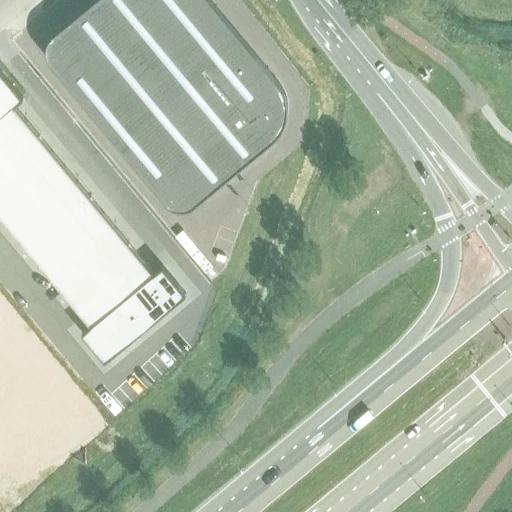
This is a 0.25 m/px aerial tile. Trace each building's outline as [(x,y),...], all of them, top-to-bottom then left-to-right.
[(91,0),(73,15),(57,29),(70,45),(82,60),(67,72),(63,76),(86,103),(102,123),(140,169),(151,181),(154,185),(158,182),(173,169),(182,180),(193,194),(199,200),(254,154),(277,135),(279,132),(283,126),(286,119),(288,111),(288,103),(286,96),(284,88),(276,77),(211,0),(91,0)] [(0,68),(0,115),(15,104),(24,96),(0,68)] [(0,115),(0,140),(27,118),(15,104),(0,115)] [(27,118),(0,140),(0,150),(8,160),(40,134),(27,118)] [(40,134),(8,160),(21,175),(52,149),(40,134)] [(52,149),(21,175),(33,191),(34,191),(65,164),(52,149)] [(8,160),(0,166),(0,192),(21,175),(8,160)] [(65,164),(34,191),(46,206),(78,180),(65,164)] [(21,175),(0,192),(0,214),(2,217),(33,191),(21,175)] [(78,180),(46,206),(59,221),(91,195),(78,180)] [(33,191),(2,217),(15,232),(46,206),(34,191),(33,191)] [(91,195),(59,221),(72,237),(104,211),(91,195)] [(46,206),(15,232),(27,247),(59,221),(46,206)] [(104,211),(72,237),(85,252),(116,226),(104,211)] [(250,212),(241,230),(260,239),(269,221),(250,212)] [(59,221),(27,247),(40,263),(72,237),(59,221)] [(116,226),(85,252),(97,267),(98,268),(129,241),(116,226)] [(72,237),(40,263),(53,278),(85,252),(72,237)] [(129,241),(98,268),(110,283),(142,257),(129,241)] [(85,252),(53,278),(66,294),(97,267),(85,252)] [(142,257),(110,283),(123,298),(130,291),(146,278),(154,272),(142,257)] [(146,278),(130,291),(154,319),(170,306),(186,292),(163,264),(154,272),(146,278)] [(97,267),(66,294),(79,309),(110,283),(98,268),(97,267)] [(110,283),(79,309),(91,324),(98,318),(114,304),(123,298),(110,283)] [(123,298),(114,304),(138,332),(154,319),(130,291),(123,298)] [(114,304),(98,318),(122,346),(138,332),(114,304)] [(91,324),(82,331),(105,359),(122,346),(98,318),(91,324)] [(2,321),(0,322),(0,348),(15,336),(2,321)] [(15,336),(0,348),(0,373),(0,374),(27,352),(15,336)] [(27,352),(0,374),(13,389),(16,386),(32,373),(40,367),(27,352)] [(40,367),(32,373),(56,401),(72,386),(49,359),(40,367)] [(32,373),(16,386),(40,414),(56,401),(32,373)] [(0,374),(0,399),(0,400),(13,389),(0,374)] [(13,389),(0,400),(24,427),(40,414),(16,386),(13,389)] [(0,399),(0,446),(24,427),(0,400),(0,399)]
